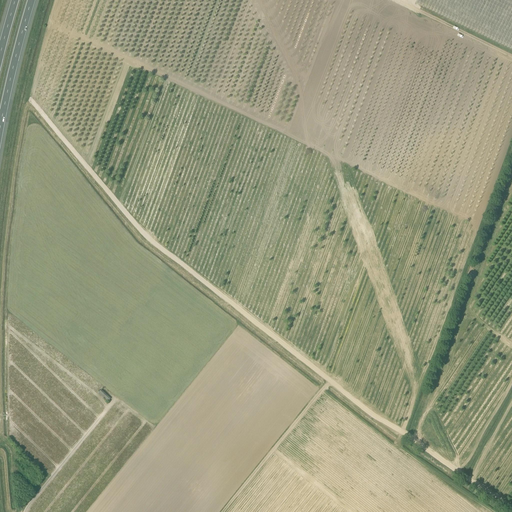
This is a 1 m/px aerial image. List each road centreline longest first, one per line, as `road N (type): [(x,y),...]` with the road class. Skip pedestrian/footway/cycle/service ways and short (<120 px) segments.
road 1 (unknown): [(229,511),(327,385)]
road 2 (motorway): [(0,128),(31,0)]
road 3 (track): [(511,55),(399,2)]
road 4 (unclassified): [(103,415),(27,511)]
